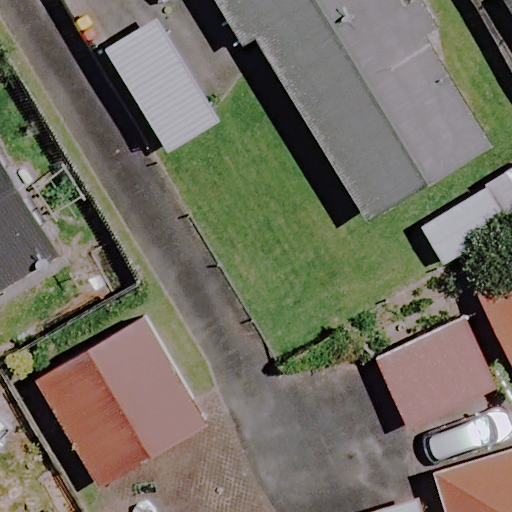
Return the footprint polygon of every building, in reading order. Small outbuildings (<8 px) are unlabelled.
[(234,0),(254,34),(274,22),(379,207),(511,131),(511,120),(443,0),(234,0)] [(232,108),(167,8),(116,41),(181,141),(232,108)] [(511,218),(511,163),(430,212),(455,253),(511,218)] [(0,291),(56,259),(0,165),(0,291)] [(511,276),(484,290),(511,346),(511,276)] [(507,373),(475,307),(388,349),(420,414),(507,373)] [(200,432),(144,326),(44,379),(100,485),(200,432)] [(511,511),(511,441),(438,464),(443,481),(374,501),(377,511),(511,511)]
